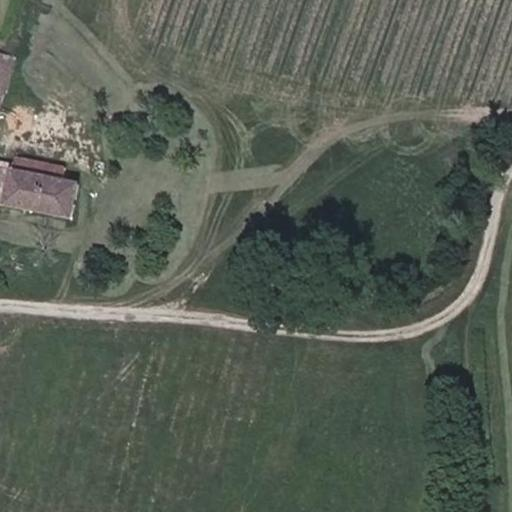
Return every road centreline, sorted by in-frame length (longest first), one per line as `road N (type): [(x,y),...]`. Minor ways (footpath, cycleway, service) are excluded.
road 1 (track): [(0,315),(282,335),(394,327),(455,300),(511,200)]
road 2 (track): [(463,511),(455,300)]
